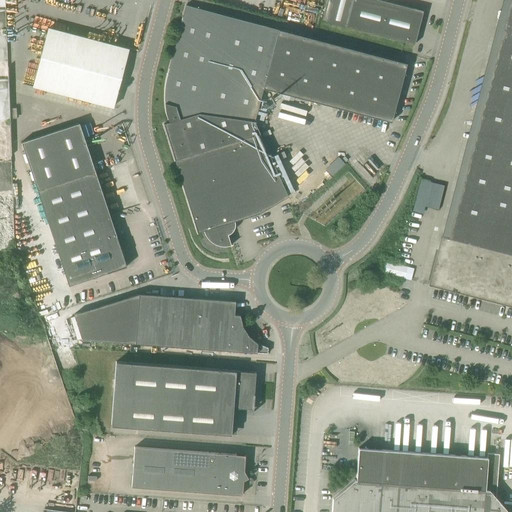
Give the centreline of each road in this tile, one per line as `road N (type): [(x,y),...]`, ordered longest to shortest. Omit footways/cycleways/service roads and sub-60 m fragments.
road 1 (unclassified): [(257,284),(210,279),(189,271),(181,257),(142,132),(142,97),(165,0)]
road 2 (unclassified): [(327,269),(359,245),(394,186),(434,91),(458,0)]
road 3 (unclassified): [(278,511),(292,319)]
